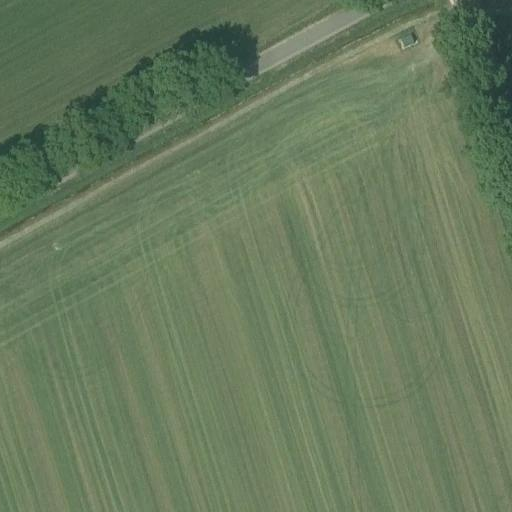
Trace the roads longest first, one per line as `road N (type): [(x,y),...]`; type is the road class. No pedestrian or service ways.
road 1 (unclassified): [(0,210),(395,0)]
road 2 (unclassified): [(511,166),(460,0)]
